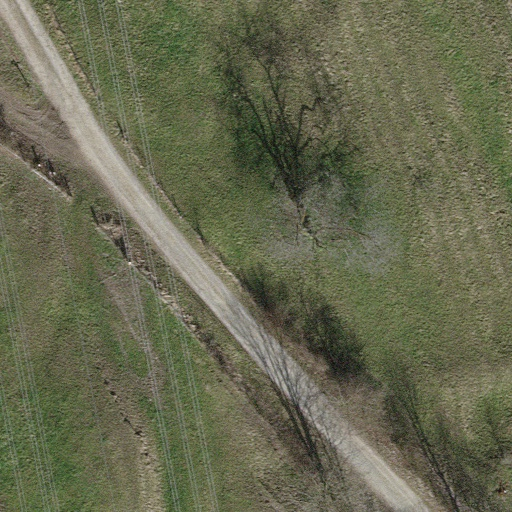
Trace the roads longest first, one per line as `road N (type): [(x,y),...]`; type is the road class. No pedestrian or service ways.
road 1 (track): [(418,511),(84,132)]
road 2 (track): [(84,132),(11,0)]
